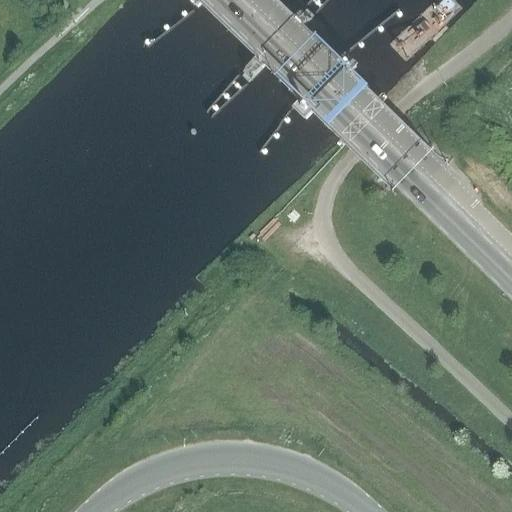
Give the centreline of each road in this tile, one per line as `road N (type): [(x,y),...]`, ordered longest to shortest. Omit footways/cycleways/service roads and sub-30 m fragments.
road 1 (unclassified): [(511,424),(340,263),(318,211),(352,156),(511,16)]
road 2 (primary): [(511,291),(220,0)]
road 3 (unclassified): [(366,511),(309,474),(240,457),(152,471),(94,511)]
